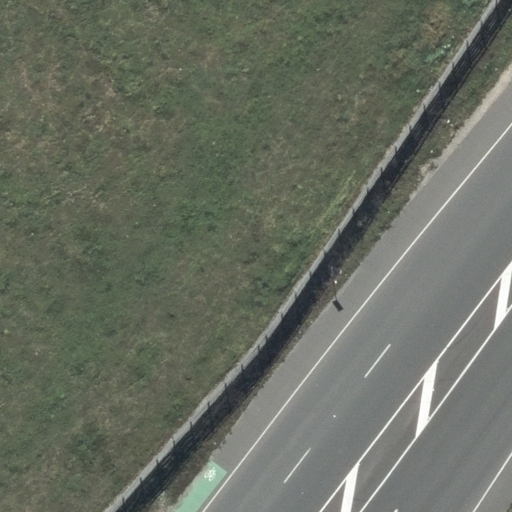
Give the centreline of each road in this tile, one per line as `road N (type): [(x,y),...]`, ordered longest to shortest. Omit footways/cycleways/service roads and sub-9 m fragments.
road 1 (secondary): [(408,414),(511,286)]
road 2 (secondary): [(303,511),(408,414)]
